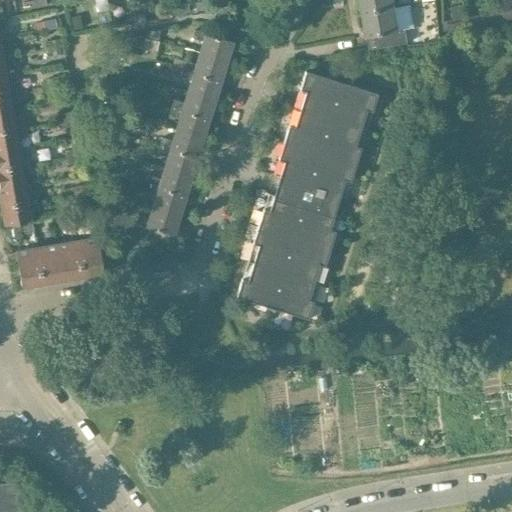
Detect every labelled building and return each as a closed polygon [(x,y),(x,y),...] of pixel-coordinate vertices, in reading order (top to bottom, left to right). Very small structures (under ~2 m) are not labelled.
[(359,0),(362,13),(395,7),(393,0),(359,0)] [(24,10),(36,7),(34,1),(22,3),(24,10)] [(195,3),(197,12),(207,10),(205,2),(195,3)] [(176,6),(177,15),(188,13),(187,4),(176,6)] [(462,5),(450,7),(452,20),(464,18),(462,5)] [(229,6),(216,8),(218,16),(231,14),(229,6)] [(395,7),(362,13),(366,37),(399,32),(399,31),(395,7)] [(159,11),(160,19),(169,17),(168,9),(159,11)] [(498,22),(511,19),(511,10),(496,13),(498,22)] [(476,26),(492,23),(490,14),(474,16),(476,26)] [(70,18),(72,30),(81,29),(79,16),(70,18)] [(454,30),(469,27),(468,18),(464,18),(452,20),(454,30)] [(55,27),(54,20),(42,22),(43,29),(55,27)] [(157,40),(159,30),(145,31),(144,37),(157,40)] [(203,41),(199,54),(225,62),(231,42),(206,34),(206,33),(195,30),(192,38),(203,41)] [(399,32),(366,37),(369,50),(407,43),(405,30),(399,31),(399,32)] [(135,37),(133,45),(143,47),(145,39),(135,37)] [(46,42),(47,49),(59,47),(58,40),(46,42)] [(0,56),(11,55),(10,45),(0,47),(0,56)] [(59,47),(47,49),(48,56),(60,54),(59,47)] [(109,48),(106,59),(114,62),(117,51),(109,48)] [(219,82),(225,62),(199,54),(195,65),(185,62),(174,59),(172,66),(183,69),(182,71),(219,82)] [(11,55),(0,56),(0,75),(4,75),(3,66),(13,64),(11,55)] [(219,82),(182,71),(180,77),(191,80),(187,92),(213,100),(219,82)] [(377,94),(304,71),(299,89),(304,91),(294,127),(288,125),(277,159),(283,161),(268,211),(262,209),(252,243),(257,245),(246,280),(241,279),(235,297),(308,319),(313,301),(307,299),(318,264),(324,265),(334,231),(329,229),(333,215),(343,218),(349,197),(340,194),(344,180),(350,182),(360,147),(355,145),(365,110),(371,112),(377,94)] [(97,72),(94,85),(102,87),(105,74),(97,72)] [(4,75),(0,75),(0,94),(18,91),(16,82),(6,84),(4,75)] [(57,77),(45,79),(47,86),(59,84),(57,77)] [(59,84),(47,86),(48,94),(60,92),(59,84)] [(83,86),(83,94),(93,94),(93,86),(83,86)] [(18,91),(0,94),(0,112),(11,111),(9,103),(19,101),(18,91)] [(213,100),(187,92),(184,103),(173,100),(171,108),(207,119),(213,100)] [(157,103),(167,106),(170,98),(159,95),(157,103)] [(207,119),(171,108),(169,115),(179,119),(175,131),(201,139),(207,119)] [(102,125),(105,112),(96,110),(93,123),(102,125)] [(11,111),(0,112),(0,131),(24,127),(22,118),(12,120),(11,111)] [(58,114),(59,121),(71,119),(70,112),(58,114)] [(71,119),(59,121),(61,128),(73,126),(71,119)] [(24,127),(0,131),(0,149),(17,146),(15,139),(26,137),(24,127)] [(201,139),(175,131),(172,141),(162,138),(159,147),(195,158),(201,139)] [(17,146),(0,149),(0,168),(30,163),(29,154),(18,156),(17,146)] [(90,154),(102,158),(104,150),(93,146),(90,154)] [(195,158),(159,147),(157,154),(167,157),(164,168),(190,176),(195,158)] [(66,151),(67,157),(79,155),(78,148),(66,151)] [(79,155),(67,157),(68,165),(80,163),(79,155)] [(97,159),(95,167),(101,169),(104,161),(97,159)] [(30,163),(0,168),(0,188),(23,185),(22,175),(32,173),(30,163)] [(190,176),(164,168),(160,180),(150,176),(148,184),(184,196),(190,176)] [(97,180),(99,190),(107,189),(105,179),(97,180)] [(184,196),(148,184),(145,192),(156,195),(152,208),(178,215),(184,196)] [(23,185),(0,188),(0,197),(2,206),(37,200),(35,191),(25,193),(23,185)] [(72,187),(73,194),(85,192),(84,185),(72,187)] [(85,192),(73,194),(75,202),(87,199),(85,192)] [(37,200),(2,206),(5,226),(17,223),(19,235),(33,232),(31,221),(30,221),(28,212),(39,210),(37,200)] [(178,215),(152,208),(149,218),(138,215),(136,223),(172,234),(178,215)] [(83,217),(73,219),(74,226),(84,224),(83,217)] [(62,228),(74,226),(73,219),(61,221),(62,228)] [(96,237),(77,240),(82,276),(103,272),(96,237)] [(408,273),(405,237),(383,238),(384,251),(385,257),(385,265),(386,270),(386,275),(408,273)] [(77,240),(56,244),(62,280),(82,276),(77,240)] [(56,244),(35,248),(41,283),(62,280),(56,244)] [(20,287),(41,283),(35,248),(14,251),(20,287)] [(145,261),(155,259),(154,251),(144,253),(145,261)] [(117,424),(114,430),(120,433),(123,427),(117,424)] [(0,511),(20,511),(18,482),(0,483),(0,511)]
